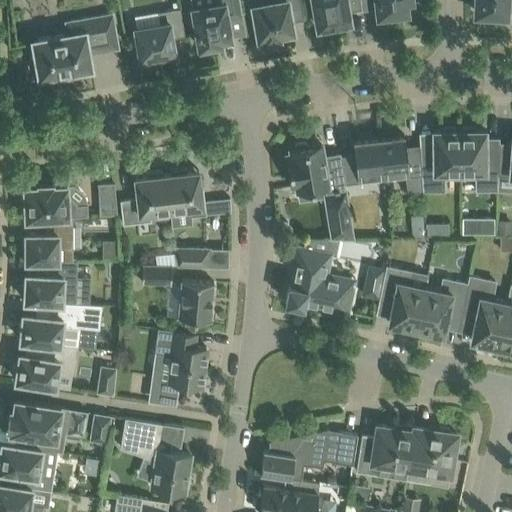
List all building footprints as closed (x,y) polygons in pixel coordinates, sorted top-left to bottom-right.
[(214,0),(215,3),(192,7),(192,10),(188,10),(190,22),(195,22),(199,46),(220,43),(220,38),(230,37),(227,17),(242,14),(239,0),(214,0)] [(279,0),(253,5),(258,36),(264,35),(264,39),(279,37),(278,33),(293,30),(290,18),(303,16),(300,0),(279,0)] [(360,0),(312,0),(317,26),(321,25),(322,29),(335,27),(335,23),(345,21),(344,16),(349,15),(348,8),(361,6),(360,0)] [(376,0),(378,13),(381,13),(381,17),(394,15),(393,11),(406,10),(404,0),(376,0)] [(511,0),(476,0),(476,11),(479,12),(482,15),(490,15),(493,13),(505,13),(506,0),(511,0)] [(135,27),(136,37),(140,57),(175,51),(172,37),(185,34),(181,15),(180,7),(158,11),(160,22),(135,27)] [(33,39),(36,53),(34,54),(33,54),(32,55),(30,57),(29,58),(29,60),(29,61),(29,63),(29,64),(29,66),(31,68),(32,69),(33,70),(35,70),(36,70),(38,70),(39,75),(91,66),(88,52),(118,46),(112,12),(66,20),(68,33),(53,36),(33,39)] [(434,151),(420,152),(421,173),(422,189),(444,189),(444,176),(460,176),(459,129),(456,129),(456,126),(444,127),(444,129),(433,129),(434,151)] [(462,129),(459,129),(460,176),(475,176),(475,189),(498,189),(498,173),(498,156),(485,157),(485,129),(474,129),(474,126),(462,126),(462,129)] [(394,132),(378,134),(383,178),(421,173),(420,152),(419,143),(405,145),(404,134),(394,135),(394,132)] [(355,153),(341,154),(345,182),(383,178),(378,134),(363,136),(363,138),(353,139),(355,153)] [(321,185),(330,237),(339,237),(354,237),(345,182),(341,154),(340,152),(323,155),(321,143),(308,145),(305,142),(296,143),(294,148),(290,148),(290,152),(286,153),(292,185),(296,184),(297,189),(321,185)] [(511,145),(499,145),(498,156),(498,173),(511,174),(511,145)] [(166,173),(171,208),(172,224),(189,223),(192,219),(191,214),(206,213),(203,189),(201,190),(198,169),(187,170),(186,166),(170,168),(171,172),(166,173)] [(149,211),(171,208),(166,173),(163,173),(162,169),(146,171),(146,175),(135,176),(137,197),(120,199),(123,219),(123,222),(150,219),(149,211)] [(97,181),(99,213),(116,212),(114,180),(97,181)] [(26,216),(46,215),(73,214),(88,214),(87,202),(76,202),(75,199),(69,194),(67,194),(66,183),(52,183),(52,182),(38,182),(38,184),(24,185),(24,192),(20,192),(21,209),(25,209),(26,216)] [(230,197),(218,198),(220,210),(230,209),(230,197)] [(412,236),(424,235),(422,213),(410,213),(412,236)] [(73,247),(73,214),(46,215),(46,231),(26,232),(26,235),(22,234),(22,247),(26,247),(26,258),(50,258),(58,258),(58,247),(73,247)] [(462,216),(462,231),(494,232),(494,216),(462,216)] [(498,231),(510,232),(511,218),(498,218),(498,231)] [(274,233),(274,236),(292,237),(292,226),(285,219),(274,219),(274,233)] [(427,221),(426,233),(448,233),(449,221),(427,221)] [(511,234),(501,234),(500,248),(511,248),(511,234)] [(339,237),(330,237),(305,237),(303,245),(296,244),(292,263),(295,264),(291,282),(288,282),(285,300),(303,304),(303,301),(330,306),(330,309),(348,312),(352,293),(355,277),(327,272),(331,254),(336,255),(339,237)] [(104,238),(104,255),(118,255),(118,238),(104,238)] [(176,264),(207,265),(207,246),(174,245),(176,264)] [(24,298),(36,299),(68,301),(69,293),(70,293),(71,292),(72,292),(73,291),(74,291),(75,290),(75,289),(76,288),(76,286),(77,259),(58,258),(50,258),(50,273),(26,272),(25,284),(21,283),(20,295),(24,295),(24,298)] [(142,281),(171,282),(171,264),(142,263),(142,281)] [(412,326),(415,327),(424,285),(408,281),(411,270),(386,264),(383,275),(379,294),(393,297),(388,321),(398,323),(398,328),(411,330),(412,326)] [(495,344),(498,344),(507,300),(491,297),(495,279),(469,274),(468,282),(462,312),(475,315),(470,339),(481,341),(480,345),(494,348),(495,344)] [(448,309),(462,312),(468,282),(443,276),(440,288),(424,285),(415,327),(418,328),(417,332),(431,335),(432,331),(443,333),(448,309)] [(214,280),(194,279),(181,278),(178,316),(191,317),(191,320),(194,321),(195,321),(197,321),(200,322),(201,321),(204,321),(205,318),(210,319),(214,280)] [(511,283),(507,300),(498,344),(500,345),(500,349),(511,351),(511,283)] [(43,341),(76,345),(77,345),(79,325),(99,327),(101,303),(68,301),(36,299),(35,313),(23,312),(22,319),(21,320),(20,322),(19,323),(19,324),(19,326),(19,328),(19,329),(21,331),(20,338),(43,341)] [(123,336),(129,337),(133,334),(134,325),(124,324),(123,336)] [(198,331),(180,329),(158,326),(154,350),(173,352),(169,380),(163,379),(160,401),(177,404),(178,404),(181,382),(186,382),(186,385),(187,387),(195,388),(197,386),(197,384),(201,384),(206,346),(196,345),(198,331)] [(76,345),(43,341),(41,355),(19,351),(18,364),(14,363),(12,375),(16,375),(15,378),(55,384),(57,368),(72,371),(76,345)] [(96,391),(114,394),(116,366),(100,363),(96,391)] [(39,434),(37,446),(45,448),(62,450),(65,429),(58,423),(60,406),(15,398),(13,409),(9,409),(6,426),(10,427),(10,430),(39,434)] [(89,438),(107,441),(111,414),(94,411),(89,438)] [(125,416),(125,417),(120,445),(155,459),(151,485),(184,490),(185,485),(188,485),(190,473),(187,472),(190,453),(170,450),(172,441),(160,439),(162,422),(125,416)] [(375,472),(410,478),(418,425),(414,424),(413,429),(407,428),(405,424),(396,422),(393,426),(377,423),(375,435),(361,433),(356,469),(375,472)] [(418,425),(410,478),(448,483),(453,450),(457,448),(458,439),(455,437),(456,431),(450,430),(449,426),(440,425),(437,428),(418,425)] [(259,471),(285,475),(301,478),(304,460),(323,463),(323,458),(352,463),(354,452),(357,432),(339,429),(338,438),(327,437),(328,428),(329,428),(329,427),(268,439),(269,440),(268,448),(263,447),(263,448),(264,449),(260,470),(259,470),(259,471)] [(23,484),(31,486),(51,489),(53,475),(41,473),(45,448),(37,446),(2,441),(0,452),(0,468),(25,472),(23,484)] [(259,509),(280,511),(282,511),(314,511),(317,480),(301,478),(285,475),(284,486),(262,483),(261,493),(256,495),(255,504),(259,506),(259,509)] [(11,511),(41,511),(43,504),(29,501),(31,486),(23,484),(0,480),(0,507),(12,510),(11,511)] [(363,496),(365,484),(351,482),(350,494),(363,496)] [(349,485),(338,483),(337,492),(340,497),(347,498),(349,485)] [(166,511),(168,499),(117,491),(114,508),(138,511),(166,511)] [(402,508),(418,511),(421,497),(404,494),(402,508)] [(388,511),(389,508),(347,499),(344,511),(388,511)]
